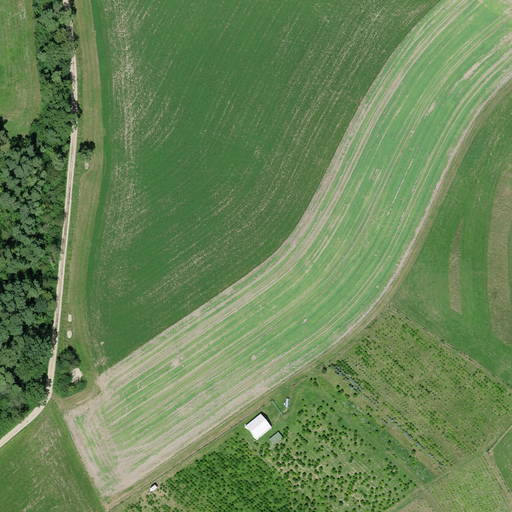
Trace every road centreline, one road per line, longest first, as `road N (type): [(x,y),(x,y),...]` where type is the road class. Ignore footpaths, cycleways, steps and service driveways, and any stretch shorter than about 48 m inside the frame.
road 1 (track): [(125,491),(348,338),(380,307),(459,156),(511,83)]
road 2 (track): [(0,443),(48,395),(72,98),(65,0)]
road 3 (track): [(511,421),(478,454),(390,511)]
